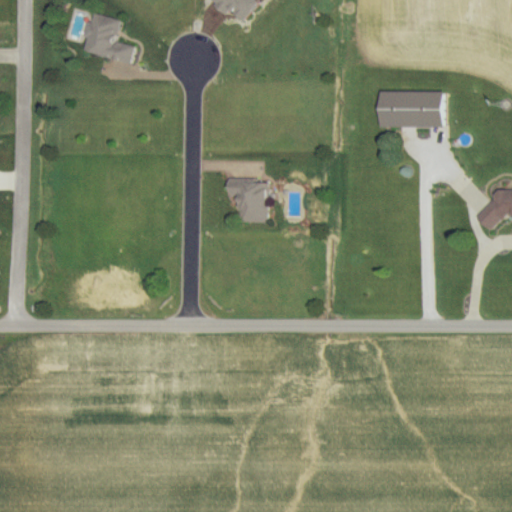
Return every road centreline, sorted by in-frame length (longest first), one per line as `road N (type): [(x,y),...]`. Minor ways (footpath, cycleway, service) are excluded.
road 1 (residential): [(511,326),(0,325)]
road 2 (residential): [(19,325),(29,0)]
road 3 (residential): [(191,325),(195,58)]
